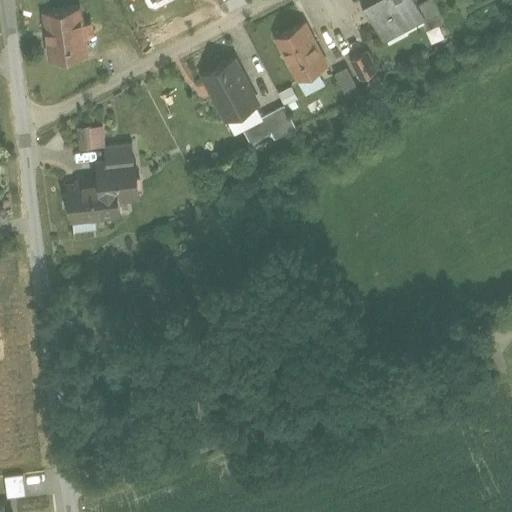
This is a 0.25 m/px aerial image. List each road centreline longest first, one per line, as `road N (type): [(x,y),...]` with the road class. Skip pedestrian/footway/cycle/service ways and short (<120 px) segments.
road 1 (residential): [(76,511),(30,128)]
road 2 (residential): [(285,0),(30,128)]
road 3 (residential): [(30,128),(10,0)]
